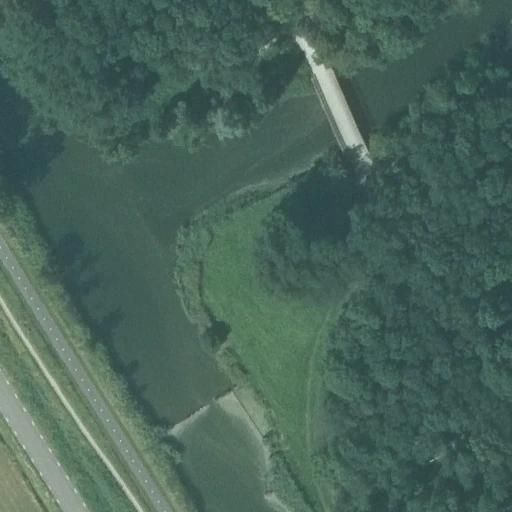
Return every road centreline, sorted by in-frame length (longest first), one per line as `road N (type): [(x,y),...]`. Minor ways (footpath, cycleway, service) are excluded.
road 1 (unknown): [(0,298),(136,511)]
road 2 (tertiary): [(78,511),(0,386)]
